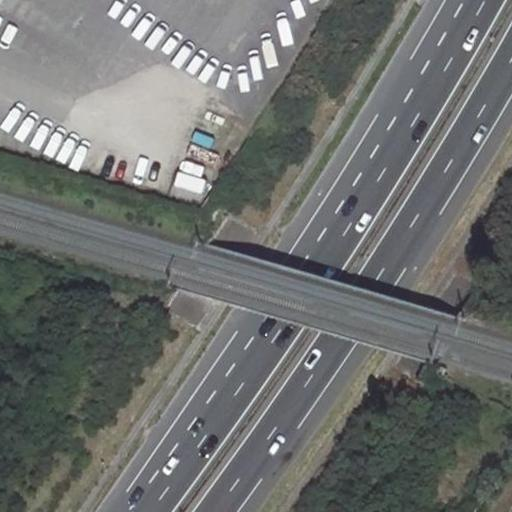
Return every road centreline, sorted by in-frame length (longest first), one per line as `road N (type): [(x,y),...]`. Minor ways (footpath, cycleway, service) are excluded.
road 1 (motorway): [(483,0),(368,191),(145,511)]
road 2 (motorway): [(209,511),(280,416),(511,52)]
road 3 (unknown): [(0,91),(92,108),(142,94),(231,29)]
